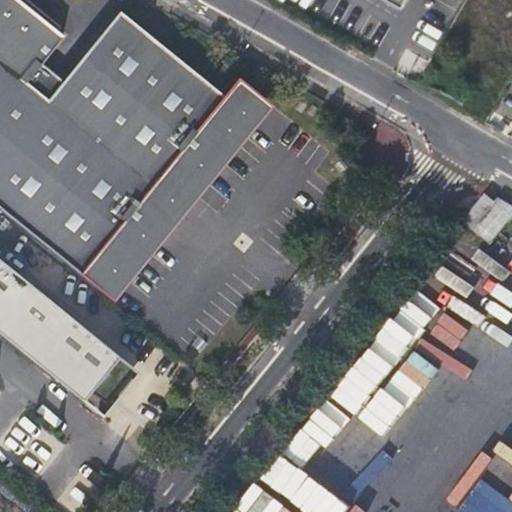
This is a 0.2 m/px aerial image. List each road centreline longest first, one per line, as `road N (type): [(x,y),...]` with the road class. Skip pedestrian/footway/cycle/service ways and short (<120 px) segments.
road 1 (residential): [(155,511),(455,138)]
road 2 (unclassified): [(455,138),(214,0)]
